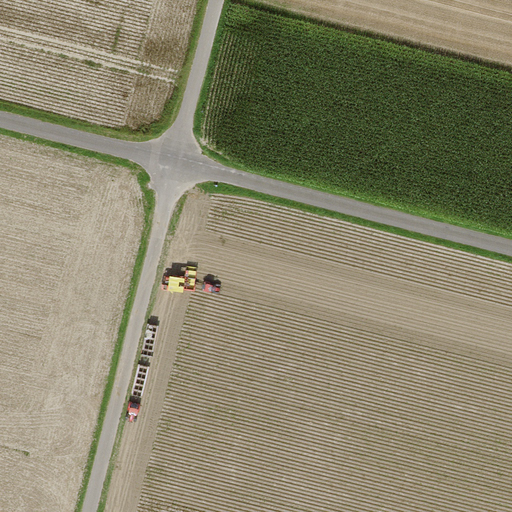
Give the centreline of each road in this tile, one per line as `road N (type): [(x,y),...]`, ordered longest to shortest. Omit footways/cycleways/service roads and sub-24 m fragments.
road 1 (residential): [(179,166),(91,511)]
road 2 (unclassified): [(511,250),(179,166)]
road 3 (unclassified): [(179,166),(0,121)]
road 4 (track): [(220,0),(179,166)]
